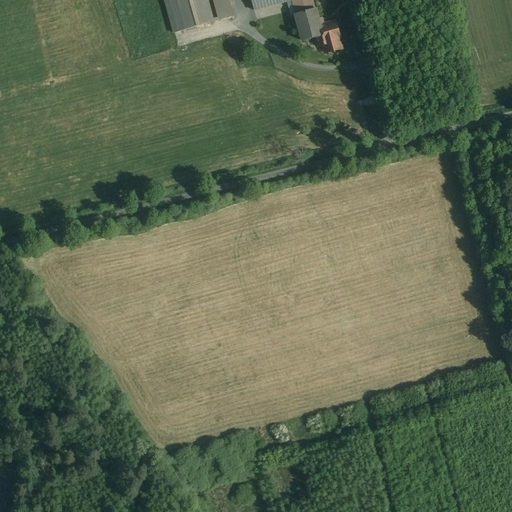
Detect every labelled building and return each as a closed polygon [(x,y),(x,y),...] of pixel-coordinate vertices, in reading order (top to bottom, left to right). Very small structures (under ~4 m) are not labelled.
[(214,0),(165,0),(174,33),(220,21),(214,0)] [(214,0),(220,21),(231,17),(226,0),(214,0)] [(292,1),(294,0),(251,0),(254,11),(292,1)] [(303,42),(315,38),(323,36),(319,20),(316,9),(315,9),(312,0),(294,0),(292,1),(296,15),(295,15),(303,42)] [(322,19),(319,20),(323,36),(315,38),(318,47),(324,46),(326,54),(343,49),(336,22),(324,26),(322,19)]
